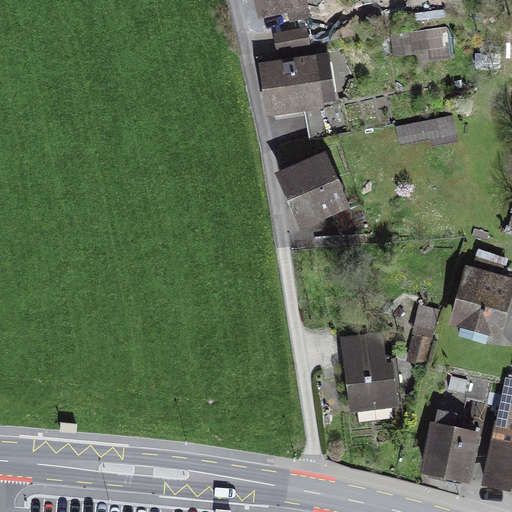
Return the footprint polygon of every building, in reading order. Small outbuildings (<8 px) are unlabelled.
[(261,0),(264,12),(302,3),(300,0),(261,0)] [(305,30),(278,35),(282,53),(308,48),(305,30)] [(441,31),(394,37),(397,61),(444,55),(441,31)] [(326,61),(267,70),(273,112),(318,105),(317,99),(331,96),(326,61)] [(454,139),(450,121),(399,132),(403,150),(454,139)] [(416,155),(417,172),(458,170),(458,153),(416,155)] [(324,160),(282,178),(303,224),(331,212),(340,234),(357,234),(369,227),(359,206),(353,208),(350,204),(344,206),(324,160)] [(470,271),(456,322),(497,333),(511,283),(470,271)] [(434,335),(439,311),(422,307),(416,331),(434,335)] [(380,337),(347,340),(351,365),(348,365),(354,408),(357,407),(360,424),(413,419),(428,365),(410,361),(411,353),(394,352),(382,360),(380,337)] [(493,384),(447,375),(427,471),(466,479),(475,438),(460,434),(467,401),(488,406),(493,384)] [(511,400),(504,399),(485,483),(511,489),(511,400)]
